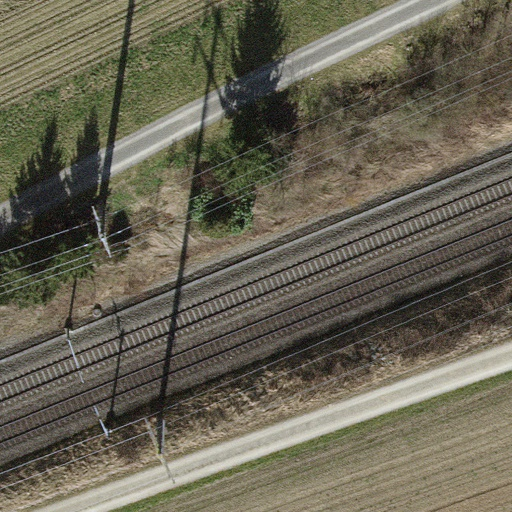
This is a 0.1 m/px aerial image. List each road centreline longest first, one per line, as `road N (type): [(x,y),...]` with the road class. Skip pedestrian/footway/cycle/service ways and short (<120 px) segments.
road 1 (track): [(437,0),(196,114),(0,229)]
road 2 (track): [(105,511),(511,366)]
